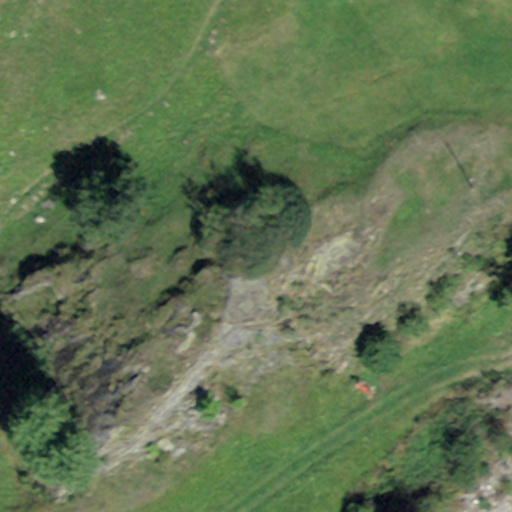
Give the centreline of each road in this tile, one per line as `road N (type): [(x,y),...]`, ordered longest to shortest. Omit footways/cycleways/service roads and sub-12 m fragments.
road 1 (track): [(0,47),(388,0)]
road 2 (track): [(256,511),(457,373),(511,369)]
